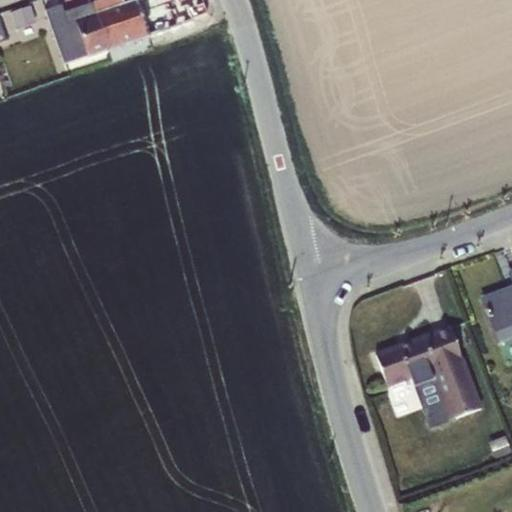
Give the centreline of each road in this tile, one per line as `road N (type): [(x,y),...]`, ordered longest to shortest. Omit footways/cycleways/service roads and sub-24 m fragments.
road 1 (residential): [(307,280),(231,0)]
road 2 (residential): [(371,511),(307,280)]
road 3 (unclassified): [(511,217),(307,280)]
